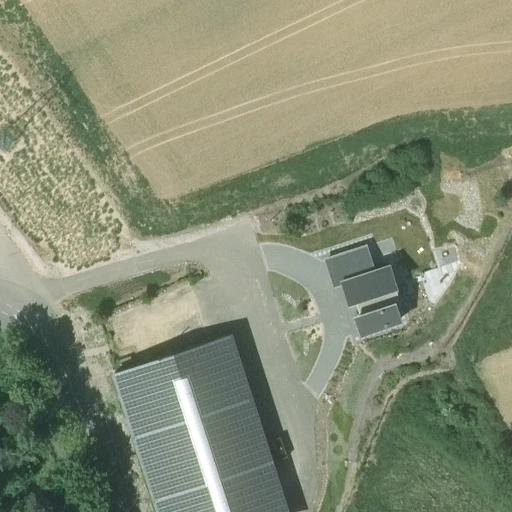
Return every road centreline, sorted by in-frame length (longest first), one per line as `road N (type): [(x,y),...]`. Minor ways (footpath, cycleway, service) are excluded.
road 1 (residential): [(117,511),(53,320),(0,298)]
road 2 (track): [(511,249),(435,357),(511,444)]
road 3 (track): [(435,357),(359,511)]
